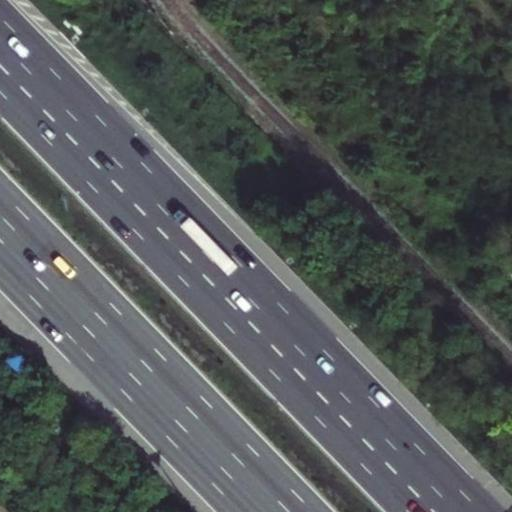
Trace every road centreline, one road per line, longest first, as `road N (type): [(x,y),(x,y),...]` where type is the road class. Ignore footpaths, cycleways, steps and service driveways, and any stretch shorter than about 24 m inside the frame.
road 1 (motorway): [(445,511),(0,53)]
road 2 (motorway): [(0,225),(279,511)]
